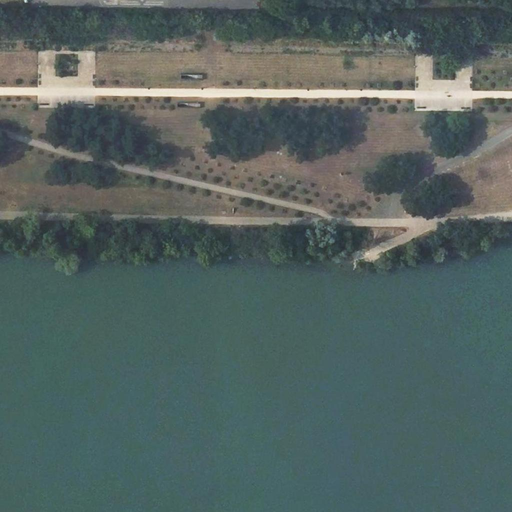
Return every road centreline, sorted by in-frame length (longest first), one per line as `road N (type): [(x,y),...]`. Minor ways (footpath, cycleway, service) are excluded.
road 1 (trunk): [(0,83),(235,88),(511,107)]
road 2 (trunk): [(511,50),(0,35)]
road 3 (trunk): [(0,58),(505,73)]
